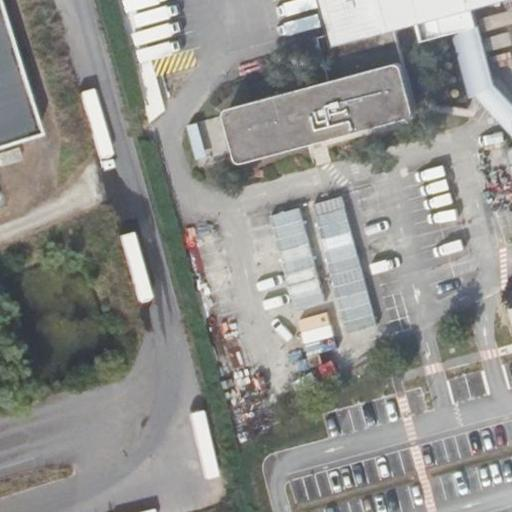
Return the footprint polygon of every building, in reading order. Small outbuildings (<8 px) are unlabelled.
[(318,0),(328,37),(308,42),(318,80),(213,107),(228,165),(405,118),(382,31),(412,23),(467,9),(503,0),(318,0)] [(0,161),(43,149),(0,5),(0,161)] [(511,135),(511,105),(487,83),(467,9),(412,23),(417,41),(443,35),(459,97),(464,95),(511,135)] [(191,154),(201,151),(193,119),(183,121),(191,154)] [(330,149),(333,161),(367,154),(364,141),(330,149)] [(511,149),(498,153),(511,202),(511,149)]
